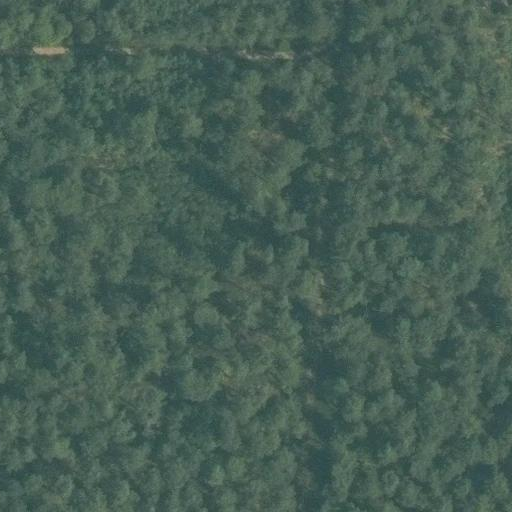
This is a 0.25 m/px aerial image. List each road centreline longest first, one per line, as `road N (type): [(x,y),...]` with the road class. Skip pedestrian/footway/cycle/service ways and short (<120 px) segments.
road 1 (track): [(298,511),(334,36)]
road 2 (track): [(0,45),(334,36),(338,0)]
